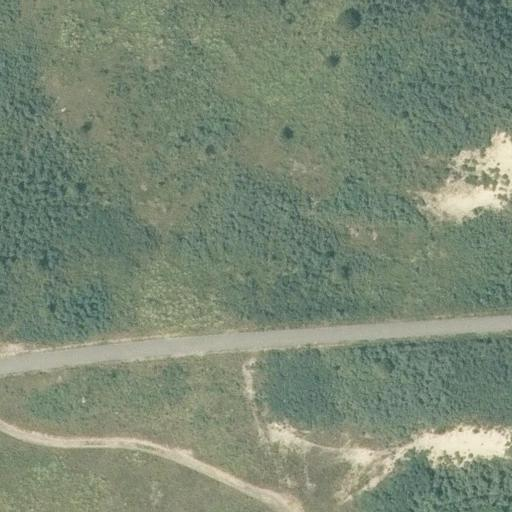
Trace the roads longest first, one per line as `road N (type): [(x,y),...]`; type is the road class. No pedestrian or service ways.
road 1 (track): [(0,369),(142,346),(511,328)]
road 2 (track): [(0,418),(58,439),(141,442),(290,511)]
